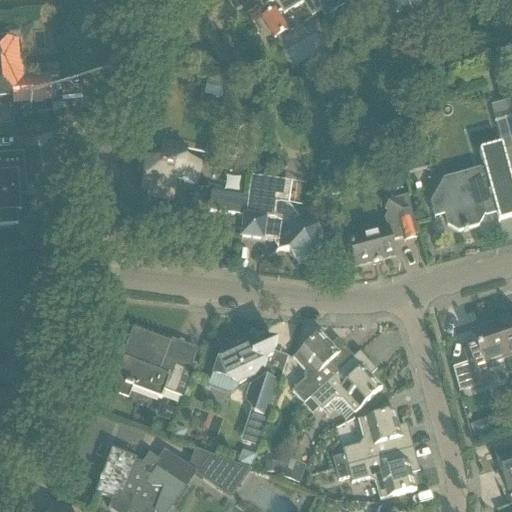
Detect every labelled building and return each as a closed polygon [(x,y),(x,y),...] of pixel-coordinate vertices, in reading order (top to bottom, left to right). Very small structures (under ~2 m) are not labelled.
[(257,0),(258,1),(259,1),(263,7),(275,0),(284,15),(304,3),(312,17),(323,10),(327,17),(354,0),(257,0)] [(476,1),(464,4),(467,19),(479,17),(476,1)] [(305,5),(286,17),(293,29),(312,17),(305,5)] [(275,10),(260,19),(265,27),(280,18),(275,10)] [(0,99),(14,98),(14,104),(51,101),(49,83),(21,85),(20,72),(18,73),(16,44),(0,44),(0,99)] [(461,78),(462,85),(481,81),(479,74),(461,78)] [(511,112),(509,101),(493,106),(498,121),(511,117),(511,112)] [(448,199),(442,209),(445,218),(448,228),(458,234),(463,233),(464,234),(468,233),(468,231),(478,229),(484,218),(483,217),(495,214),(498,224),(499,224),(499,223),(511,219),(511,185),(501,147),(479,153),(484,170),(484,172),(485,176),(464,182),(458,192),(459,196),(448,199)] [(186,152),(162,148),(159,161),(142,158),(139,176),(144,177),(141,192),(148,194),(147,199),(172,204),(176,183),(195,187),(199,165),(184,162),(186,152)] [(0,227),(18,226),(17,213),(21,213),(19,186),(26,186),(23,154),(0,156),(0,227)] [(243,218),(240,239),(277,244),(279,247),(279,250),(269,258),(269,259),(279,252),(289,253),(297,264),(301,264),(320,250),(322,239),(307,220),(303,220),(300,222),(288,206),(280,205),(282,191),(249,188),(248,199),(246,218),(243,218)] [(246,218),(248,199),(211,193),(208,213),(243,218),(246,218)] [(408,200),(396,203),(391,200),(383,212),(388,215),(383,222),(385,229),(347,239),(355,269),(395,258),(391,246),(418,238),(408,200)] [(511,320),(494,327),(506,360),(511,376),(511,320)] [(494,364),(506,360),(494,327),(471,335),(477,353),(461,359),(464,366),(452,370),(460,393),(489,383),(486,375),(496,371),(494,364)] [(184,400),(196,367),(192,365),(169,356),(173,345),(132,330),(125,351),(129,353),(126,361),(124,360),(115,383),(131,390),(161,400),(163,393),(176,397),(184,400)] [(304,382),(291,394),(304,407),(310,401),(309,401),(354,360),(353,360),(342,347),(339,350),(334,345),(331,348),(320,335),(305,349),(292,361),(304,374),(304,382)] [(262,375),(267,362),(271,360),(276,347),(263,342),(259,344),(246,339),(222,350),(208,388),(226,395),(233,394),(237,389),(238,386),(262,375)] [(359,354),(353,360),(354,360),(309,401),(310,401),(321,414),(334,402),(341,403),(354,416),(367,404),(382,391),(370,378),(373,375),(368,370),(372,367),(359,354)] [(267,421),(279,385),(266,380),(249,388),(245,400),(251,414),(252,416),(267,421)] [(333,461),(336,472),(413,451),(408,434),(404,435),(402,428),(398,429),(394,413),(358,423),(363,441),(359,447),(342,452),(344,458),(333,461)] [(482,430),(476,425),(470,427),(475,441),(484,438),(482,430)] [(187,435),(174,429),(168,443),(181,449),(187,435)] [(417,467),(413,451),(336,472),(339,483),(350,480),(352,486),(368,481),(375,485),(380,503),(416,493),(411,476),(415,475),(413,468),(417,467)] [(511,451),(496,456),(496,455),(494,456),(508,494),(511,492),(511,451)] [(164,453),(157,463),(149,457),(142,466),(139,471),(132,469),(134,463),(133,463),(113,456),(103,483),(101,482),(100,485),(102,486),(98,496),(113,501),(110,511),(109,510),(108,511),(155,511),(159,502),(174,508),(186,491),(187,491),(187,490),(176,482),(185,470),(192,475),(192,474),(187,470),(164,453)] [(255,458),(242,453),(237,468),(250,472),(255,458)] [(247,473),(247,472),(215,460),(205,483),(203,481),(202,482),(221,496),(222,495),(220,493),(229,480),(237,487),(247,473)] [(306,470),(286,463),(280,480),(299,487),(306,470)] [(276,465),(264,465),(264,475),(276,475),(276,465)]
